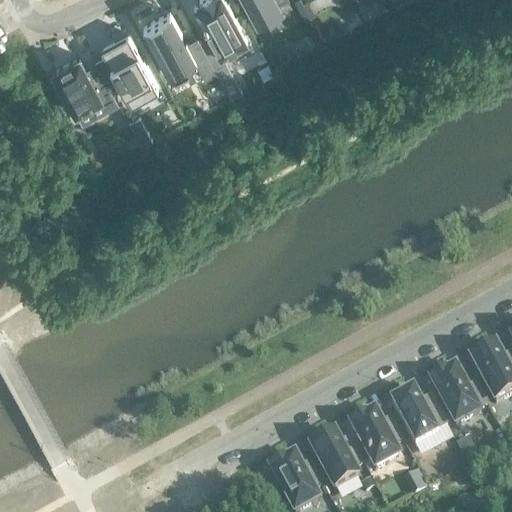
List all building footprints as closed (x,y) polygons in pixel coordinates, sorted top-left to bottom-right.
[(194,8),(210,37),(200,42),(214,69),(226,62),(222,56),(247,42),(224,0),(199,0),(202,3),(194,8)] [(244,0),(258,25),(282,12),(278,6),(288,0),(287,0),(244,0)] [(310,9),(301,14),(305,23),(315,17),(310,9)] [(151,24),(143,28),(170,77),(178,73),(189,68),(189,67),(197,63),(170,14),(162,18),(151,24)] [(111,91),(122,85),(132,104),(134,102),(133,100),(154,88),(156,91),(158,89),(130,37),(103,51),(108,61),(98,67),(106,83),(111,91)] [(54,74),(76,115),(101,101),(107,112),(119,105),(111,91),(106,83),(96,89),(80,60),(81,60),(79,58),(78,59),(71,63),(61,68),(54,72),(52,73),(53,75),(54,74)] [(148,134),(138,140),(142,148),(153,142),(148,134)] [(494,346),(471,359),(496,404),(511,395),(511,354),(501,359),(494,346)] [(445,373),(431,381),(456,426),(478,414),(478,412),(488,407),(476,384),(466,390),(455,370),(446,375),(445,373)] [(404,395),(391,403),(415,448),(438,436),(436,432),(447,427),(431,398),(421,403),(413,390),(404,395)] [(365,417),(350,425),(375,470),(398,458),(392,447),(403,442),(391,419),(380,425),(374,414),(366,419),(365,417)] [(333,434),(310,447),(335,492),(358,479),(353,470),(363,465),(349,439),(339,445),(333,434)] [(474,451),(464,457),(468,465),(479,459),(474,451)] [(454,460),(453,464),(457,471),(467,466),(462,456),(454,460)] [(284,461),(270,469),(293,511),(298,511),(318,501),(312,491),(322,486),(310,463),(300,469),(294,458),(285,463),(284,461)] [(362,483),(361,484),(365,491),(373,486),(369,479),(362,483)]
